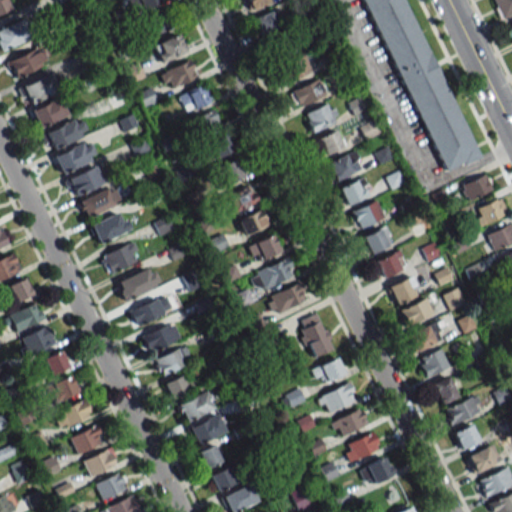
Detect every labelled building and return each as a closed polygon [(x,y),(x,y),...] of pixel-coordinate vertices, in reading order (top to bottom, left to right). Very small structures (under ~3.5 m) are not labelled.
[(0,0),(0,12),(14,5),(11,0),(0,0)] [(160,1),(158,0),(126,0),(134,14),(160,1)] [(244,0),(247,8),(268,0),(267,0),(244,0)] [(401,0),(480,158),(463,166),(461,163),(444,171),(360,0),(401,0)] [(511,12),(511,0),(491,0),(499,18),(511,12)] [(160,10),(138,22),(146,37),(168,26),(160,10)] [(252,19),(260,36),(277,27),(268,11),(252,19)] [(0,28),(0,50),(26,38),(18,20),(0,28)] [(183,49),(175,33),(150,46),(159,62),(183,49)] [(292,49),(286,36),(268,44),(273,57),(292,49)] [(45,63),(38,47),(5,61),(12,77),(45,63)] [(310,72),(304,56),(276,66),(282,81),(310,72)] [(157,74),(166,89),(194,74),(186,59),(157,74)] [(52,92),(45,75),(16,87),(23,105),(52,92)] [(295,107),(323,94),(315,79),(287,93),(295,107)] [(211,97),(202,82),(177,97),(186,112),(211,97)] [(35,125),(64,117),(59,99),(30,108),(35,125)] [(303,112),(323,103),(332,121),(312,131),(303,112)] [(194,117),(202,132),(219,124),(211,108),(194,117)] [(83,133),(75,116),(40,133),(48,150),(83,133)] [(315,138),(332,129),(340,145),(322,154),(315,138)] [(215,158),(232,150),(224,133),(207,142),(215,158)] [(90,157),(80,140),(51,158),(61,174),(90,157)] [(324,163),(342,154),(350,170),(332,178),(324,163)] [(226,183),(241,175),(232,158),(217,167),(226,183)] [(72,196),(105,179),(97,163),(64,179),(72,196)] [(489,189),(482,174),(460,184),(467,199),(489,189)] [(337,187),(344,204),(368,194),(360,177),(337,187)] [(75,203),(84,219),(117,200),(108,184),(75,203)] [(255,201),(247,184),(224,194),(231,211),(255,201)] [(476,207),(494,198),(501,214),(484,222),(476,207)] [(380,217),(372,200),(347,211),(355,229),(380,217)] [(88,224),(96,242),(127,229),(119,210),(88,224)] [(235,219),(241,234),(264,225),(259,210),(235,219)] [(488,232),(506,224),(511,235),(511,240),(496,248),(488,232)] [(359,237),(377,228),(385,243),(367,252),(359,237)] [(245,246),(254,262),(278,249),(270,233),(245,246)] [(106,274),(137,258),(129,241),(97,257),(106,274)] [(499,256),(511,249),(511,268),(506,271),(499,256)] [(0,256),(10,252),(18,269),(0,277),(0,256)] [(371,261),(389,252),(397,267),(379,276),(371,261)] [(247,275),(254,290),(292,273),(285,257),(247,275)] [(121,299),(156,283),(148,266),(113,282),(121,299)] [(5,285),(13,302),(30,293),(23,277),(5,285)] [(386,287),(404,278),(411,294),(393,303),(386,287)] [(272,315),(304,297),(295,281),(263,299),(272,315)] [(168,309),(162,294),(127,310),(133,325),(168,309)] [(403,323),(429,314),(424,299),(398,307),(403,323)] [(5,316),(14,332),(41,317),(33,301),(5,316)] [(329,349),(316,313),(295,321),(308,357),(329,349)] [(139,336),(147,352),(177,338),(169,321),(139,336)] [(406,333),(413,350),(440,339),(433,322),(406,333)] [(53,341),(43,325),(18,339),(28,356),(53,341)] [(188,359),(180,345),(152,360),(159,374),(188,359)] [(419,358),(437,349),(444,364),(427,373),(419,358)] [(33,363),(58,351),(66,367),(36,381),(32,373),(37,371),(33,363)] [(308,369),(316,384),(342,372),(334,356),(308,369)] [(169,398),(190,388),(182,374),(162,383),(169,398)] [(51,400),(75,391),(69,376),(45,384),(51,400)] [(430,384),(439,403),(455,395),(446,376),(430,384)] [(315,398),(324,414),(354,396),(345,381),(315,398)] [(174,405),(183,422),(211,407),(202,390),(174,405)] [(479,409),(472,394),(442,409),(449,423),(479,409)] [(89,415),(83,400),(51,412),(57,427),(89,415)] [(364,421),(356,406),(330,422),(338,437),(364,421)] [(194,444),(225,429),(217,412),(186,427),(194,444)] [(450,433),(468,424),(475,440),(458,448),(450,433)] [(67,437),(74,454),(100,442),(93,425),(67,437)] [(345,443),(352,458),(377,447),(370,431),(345,443)] [(0,458),(16,451),(12,443),(0,448),(0,458)] [(196,451),(203,468),(219,460),(212,444),(196,451)] [(465,455),(483,447),(491,462),(473,471),(465,455)] [(79,460),(86,476),(112,464),(105,448),(79,460)] [(373,482),(391,473),(383,456),(366,464),(373,482)] [(483,496),(511,482),(511,474),(507,465),(475,481),(483,496)] [(207,476),(215,491),(233,482),(225,466),(207,476)] [(90,484),(97,500),(123,488),(116,472),(90,484)] [(288,493),(296,511),(315,503),(307,485),(288,493)] [(226,511),(230,511),(249,503),(240,486),(219,496),(226,511)] [(505,511),(511,509),(511,490),(486,503),(490,511),(505,511)] [(0,511),(11,511),(5,494),(0,495),(0,511)] [(101,506),(103,511),(132,511),(135,511),(127,494),(101,506)]
